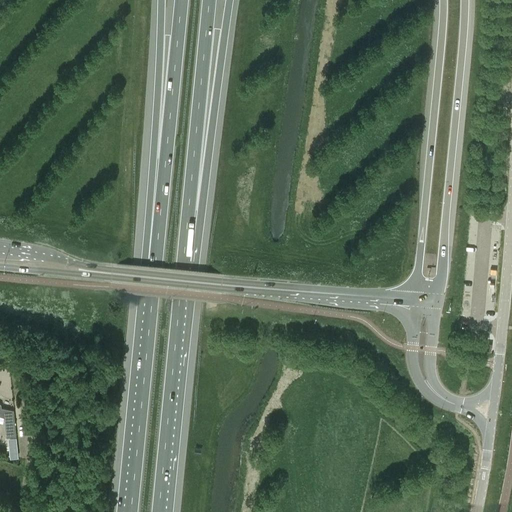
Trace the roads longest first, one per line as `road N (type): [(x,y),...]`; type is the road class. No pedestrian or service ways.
road 1 (secondary): [(415,300),(89,272)]
road 2 (motorway): [(437,302),(464,0)]
road 3 (motorway): [(444,0),(415,300)]
road 4 (motorway): [(183,263),(201,211),(227,0)]
road 5 (motorway): [(183,263),(208,0)]
road 6 (motorway): [(180,0),(155,260)]
road 7 (motorway): [(160,0),(155,260)]
road 8 (motorway): [(155,260),(130,511)]
road 9 (motorway): [(158,511),(183,263)]
road 10 (unclassified): [(492,411),(511,213)]
road 11 (unclassified): [(415,300),(416,381),(449,404)]
